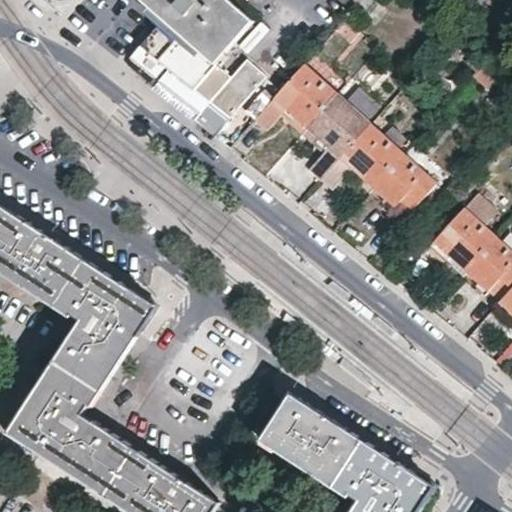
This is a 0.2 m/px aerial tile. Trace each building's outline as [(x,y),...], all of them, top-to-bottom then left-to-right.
[(147,0),(165,15),(132,57),(147,68),(157,77),(167,65),(171,68),(161,80),(181,96),(202,112),(197,118),(207,126),(217,134),(269,75),(250,58),(234,76),(218,63),(255,21),(231,0),(147,0)] [(362,35),(347,22),(344,26),(359,39),(362,35)] [(359,39),(344,26),(337,34),(351,47),(359,39)] [(503,80),(489,65),(474,79),(489,94),(503,80)] [(336,96),(302,66),(275,96),(253,122),(266,133),(283,112),(305,132),(336,96)] [(324,179),(370,127),(336,96),(305,132),(327,151),(322,157),(311,169),(324,179)] [(305,132),(283,112),(279,117),(301,137),(305,132)] [(266,133),(253,122),(232,146),(244,157),(266,133)] [(404,157),(370,127),(324,179),(334,189),(350,172),(373,193),(404,157)] [(327,151),(305,132),(301,137),(322,157),(327,151)] [(404,157),(373,193),(393,211),(398,206),(411,218),(438,188),(404,157)] [(495,206),(477,190),(433,238),(445,249),(441,253),(464,274),(495,239),(479,225),(495,206)] [(0,201),(0,262),(83,316),(12,426),(144,511),(211,511),(220,499),(191,479),(112,428),(84,409),(154,302),(119,279),(0,201)] [(511,253),(495,239),(464,274),(486,294),(490,289),(501,299),(511,287),(511,253)] [(348,301),(351,294),(333,281),(328,286),(348,301)] [(507,313),(511,317),(511,287),(501,299),(511,308),(507,313)] [(374,312),(355,298),(351,302),(372,318),(374,312)] [(319,338),(287,313),(284,320),(312,343),(319,338)] [(397,332),(378,317),(373,322),(395,340),(397,332)] [(217,407),(248,362),(229,350),(225,357),(217,352),(211,348),(215,341),(198,330),(168,375),(217,407)] [(342,356),(320,339),(317,346),(335,361),(342,356)] [(375,382),(343,358),(340,365),(369,388),(375,382)] [(411,511),(431,482),(414,471),(331,417),(291,391),(262,435),(359,498),(349,511),(411,511)]
